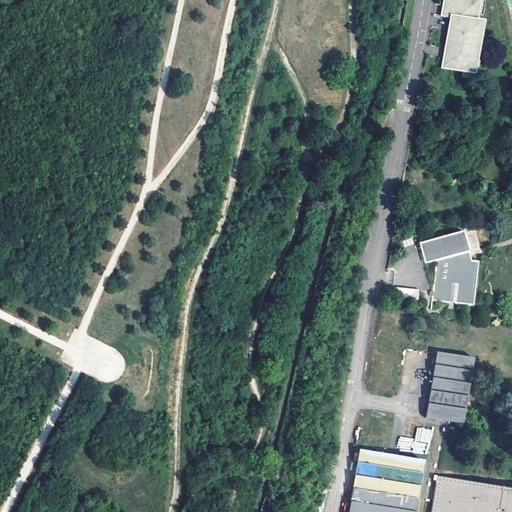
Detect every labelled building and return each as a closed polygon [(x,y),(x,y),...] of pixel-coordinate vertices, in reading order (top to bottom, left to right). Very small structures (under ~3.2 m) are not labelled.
[(474,1),(466,0),(442,0),(439,17),(448,19),(475,23),(479,2),(474,1)] [(475,23),(448,19),(443,47),(477,53),(482,24),(475,23)] [(477,53),(443,47),(439,70),(473,76),(477,53)] [(462,230),(418,243),(424,264),(437,260),(432,301),(472,306),(477,262),(471,261),(468,251),(462,230)] [(396,296),(418,297),(418,288),(396,288),(396,296)] [(438,354),(426,419),(464,425),(475,360),(441,355),(438,354)] [(414,511),(423,462),(359,451),(347,511),(414,511)] [(434,502),(432,511),(511,511),(511,492),(508,492),(438,480),(434,502)]
